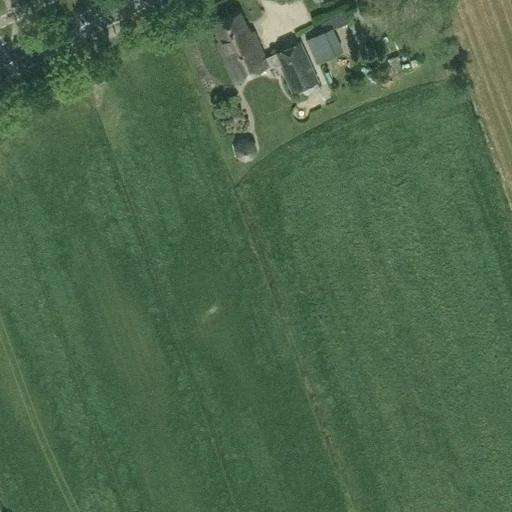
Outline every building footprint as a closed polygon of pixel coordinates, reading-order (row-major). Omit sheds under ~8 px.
[(304,36),(306,38),(305,39),(316,63),(337,53),(328,32),(350,21),(346,10),(320,22),(322,28),(304,36)] [(269,67),(262,53),(253,31),(249,33),(239,13),(212,25),(219,40),(215,42),(233,82),(269,67)] [(300,42),(275,53),(266,57),(270,65),(276,67),(280,65),(292,92),(317,80),(300,42)] [(231,113),(221,117),(223,125),(234,121),(231,113)] [(253,158),(257,150),(255,141),(246,137),(237,140),(233,148),(236,157),(244,161),(253,158)]
